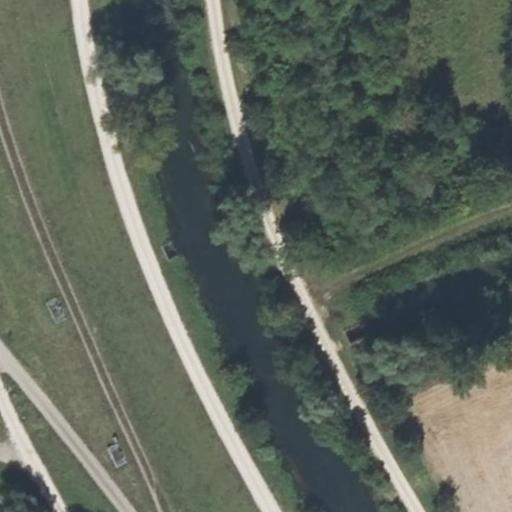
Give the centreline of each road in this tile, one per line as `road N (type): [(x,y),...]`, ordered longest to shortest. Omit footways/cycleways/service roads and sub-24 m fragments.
road 1 (track): [(422,511),(342,372),(264,199),(214,0)]
road 2 (track): [(269,511),(199,381),(114,176),(78,0)]
road 3 (track): [(169,511),(108,389),(0,114)]
road 4 (track): [(305,298),(383,256),(511,206)]
road 5 (track): [(0,350),(125,511)]
